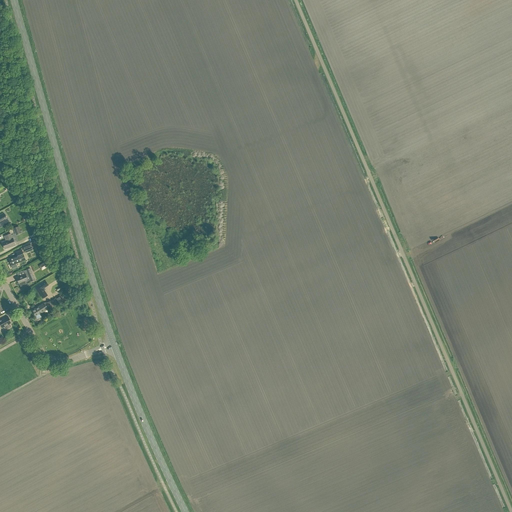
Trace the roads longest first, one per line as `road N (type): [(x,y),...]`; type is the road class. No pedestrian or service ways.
road 1 (unclassified): [(511,511),(295,0)]
road 2 (primary): [(113,343),(14,0)]
road 3 (primary): [(185,511),(113,343)]
road 4 (tertiary): [(113,343),(50,359),(0,276)]
